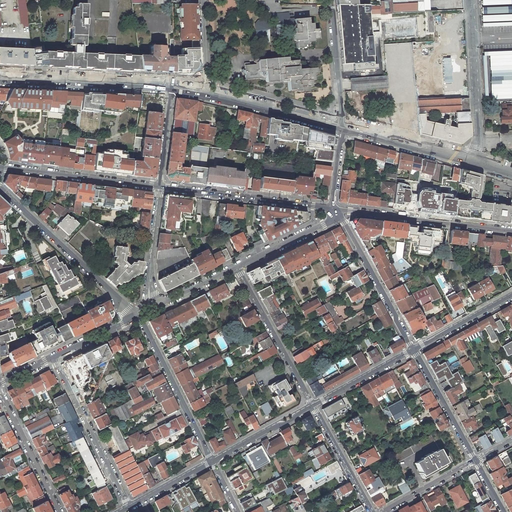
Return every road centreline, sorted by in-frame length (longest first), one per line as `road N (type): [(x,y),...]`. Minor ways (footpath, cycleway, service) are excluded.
road 1 (residential): [(136,316),(0,189)]
road 2 (residential): [(511,231),(335,209)]
road 3 (residential): [(160,185),(332,208)]
road 4 (secondary): [(171,77),(0,70)]
road 5 (residential): [(54,357),(130,506)]
road 6 (residential): [(212,461),(138,315)]
road 7 (residential): [(0,166),(160,185)]
road 8 (secondary): [(335,209),(414,349)]
road 9 (residential): [(312,405),(236,267)]
road 10 (residential): [(479,153),(471,0)]
road 11 (secondary): [(479,153),(339,117)]
road 12 (secondary): [(339,117),(205,82)]
road 13 (residential): [(60,511),(0,392)]
road 14 (residential): [(145,312),(160,185)]
road 15 (secondary): [(414,349),(475,459)]
road 16 (residential): [(373,511),(312,405)]
